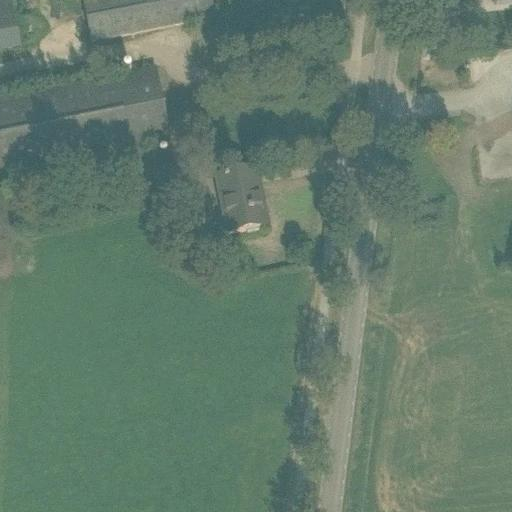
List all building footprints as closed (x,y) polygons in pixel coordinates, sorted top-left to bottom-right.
[(88,0),(82,1),(89,45),(217,20),(212,0),(88,0)] [(0,55),(10,54),(2,9),(0,9),(0,55)] [(0,101),(0,181),(170,148),(154,71),(0,101)] [(182,168),(152,174),(157,196),(187,190),(182,168)] [(258,232),(258,231),(267,229),(263,211),(258,212),(250,174),(217,180),(221,200),(224,219),(229,218),(232,236),(245,233),(246,235),(258,232)]
